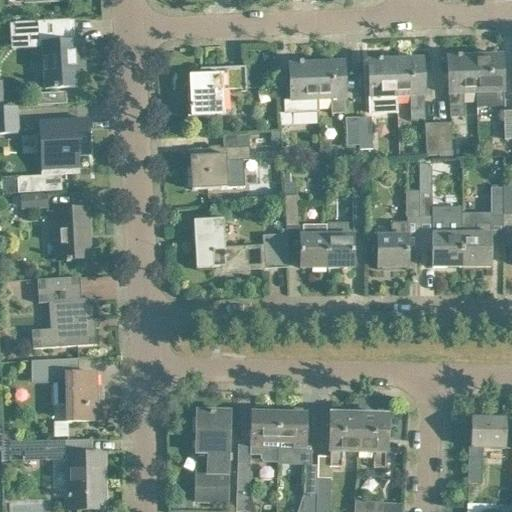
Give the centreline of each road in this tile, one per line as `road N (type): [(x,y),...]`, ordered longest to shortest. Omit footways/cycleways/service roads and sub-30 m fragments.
road 1 (residential): [(130,318),(511,319)]
road 2 (residential): [(426,384),(132,378)]
road 3 (residential): [(122,39),(407,24)]
road 4 (residential): [(130,318),(122,39)]
road 5 (residential): [(136,511),(132,378)]
road 6 (residential): [(420,511),(426,384)]
